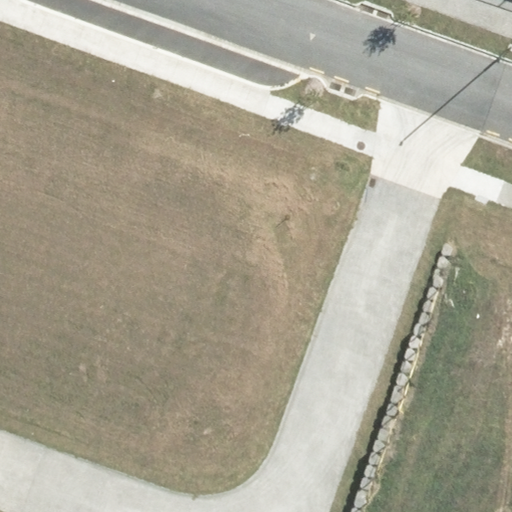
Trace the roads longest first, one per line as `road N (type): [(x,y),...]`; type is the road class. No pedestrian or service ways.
road 1 (residential): [(270,511),(288,500),(323,432),(446,75)]
road 2 (residential): [(446,75),(222,0)]
road 3 (residential): [(0,462),(140,511)]
